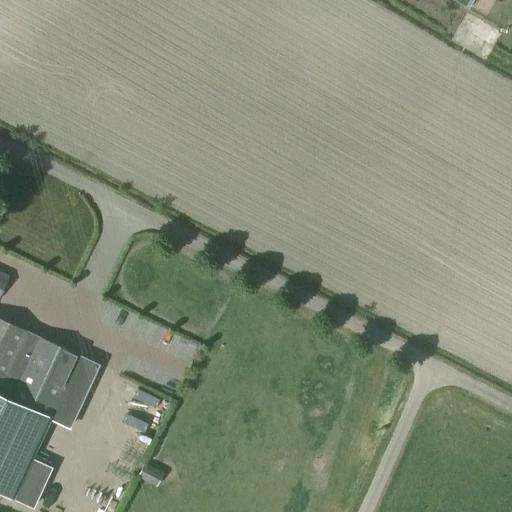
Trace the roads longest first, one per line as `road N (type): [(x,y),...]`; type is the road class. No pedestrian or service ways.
road 1 (residential): [(0,146),(425,362)]
road 2 (unknown): [(125,208),(60,339)]
